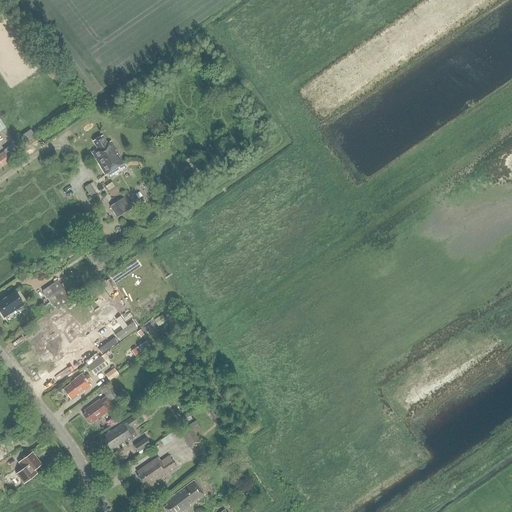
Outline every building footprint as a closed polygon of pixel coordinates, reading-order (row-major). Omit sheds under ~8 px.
[(0,119),(0,131),(0,132),(9,127),(3,118),(0,119)] [(27,147),(37,141),(34,136),(24,143),(27,147)] [(91,153),(105,175),(123,164),(110,142),(107,144),(102,136),(93,141),(97,149),(91,153)] [(9,161),(3,153),(0,154),(0,166),(1,167),(9,161)] [(106,187),(108,191),(115,186),(112,182),(106,187)] [(101,195),(92,183),(85,188),(93,201),(96,206),(101,202),(99,200),(101,198),(100,196),(101,195)] [(116,217),(131,208),(125,197),(110,206),(116,217)] [(103,210),(99,212),(107,223),(110,221),(103,210)] [(57,281),(42,290),(54,309),(71,298),(68,293),(65,294),(57,281)] [(23,305),(14,291),(0,300),(0,312),(4,318),(23,305)] [(73,342),(96,325),(82,305),(55,324),(64,335),(45,348),(57,365),(79,350),(73,342)] [(119,342),(136,329),(132,323),(115,336),(119,342)] [(101,355),(117,343),(114,338),(97,350),(101,355)] [(150,347),(146,341),(136,348),(140,354),(150,347)] [(140,353),(136,347),(131,351),(135,357),(140,353)] [(86,366),(93,375),(107,366),(100,356),(98,358),(88,364),(86,366)] [(104,375),(108,380),(117,374),(113,368),(104,375)] [(91,386),(88,382),(91,380),(87,375),(84,377),(82,374),(75,379),(75,380),(69,384),(70,385),(63,389),(70,399),(77,394),(77,395),(83,391),(84,391),(91,386)] [(102,390),(110,401),(118,395),(110,384),(102,390)] [(171,393),(168,387),(159,393),(163,399),(171,393)] [(99,400),(84,411),(85,413),(83,415),(88,422),(91,420),(92,422),(99,418),(114,407),(106,396),(100,401),(99,400)] [(226,424),(216,408),(210,412),(220,427),(226,424)] [(180,417),(184,424),(192,419),(188,412),(180,417)] [(104,440),(105,442),(104,443),(107,446),(108,447),(109,448),(111,446),(113,448),(119,444),(125,441),(126,443),(137,436),(130,426),(136,423),(133,417),(104,436),(106,438),(104,440)] [(200,430),(194,420),(178,430),(189,448),(199,442),(194,434),(200,430)] [(178,437),(175,431),(161,441),(164,446),(178,437)] [(138,452),(150,445),(146,438),(134,446),(138,452)] [(18,463),(23,469),(16,474),(24,484),(37,474),(34,471),(41,465),(31,452),(18,463)] [(151,492),(156,488),(159,486),(156,481),(176,467),(169,456),(160,462),(157,457),(136,472),(138,475),(137,476),(143,486),(146,484),(151,492)] [(166,511),(181,511),(190,506),(190,505),(197,499),(198,500),(204,495),(194,481),(164,502),(167,505),(163,508),(166,511)]
